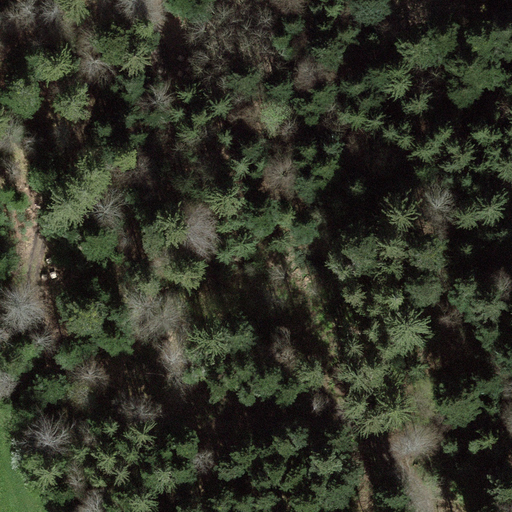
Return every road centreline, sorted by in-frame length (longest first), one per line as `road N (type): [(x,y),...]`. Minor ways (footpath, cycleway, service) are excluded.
road 1 (track): [(144,0),(176,186),(209,263),(269,349),(399,464),(425,511)]
road 2 (track): [(511,257),(387,402),(373,436)]
